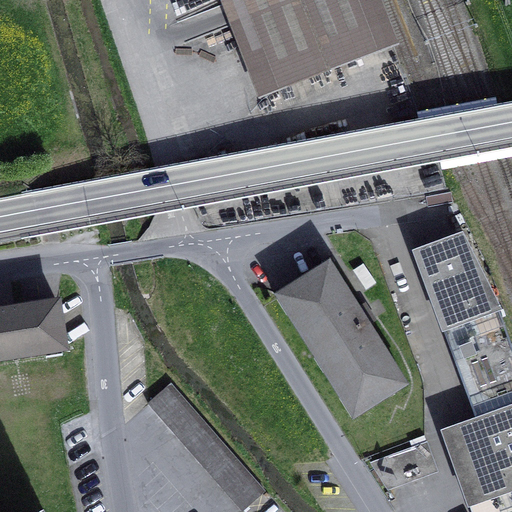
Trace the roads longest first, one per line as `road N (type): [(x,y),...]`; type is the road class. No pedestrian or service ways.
road 1 (secondary): [(0,217),(511,122)]
road 2 (residential): [(210,240),(381,511)]
road 3 (residential): [(96,257),(124,511)]
road 4 (residential): [(114,0),(166,164),(176,245)]
road 5 (residential): [(451,203),(210,240)]
